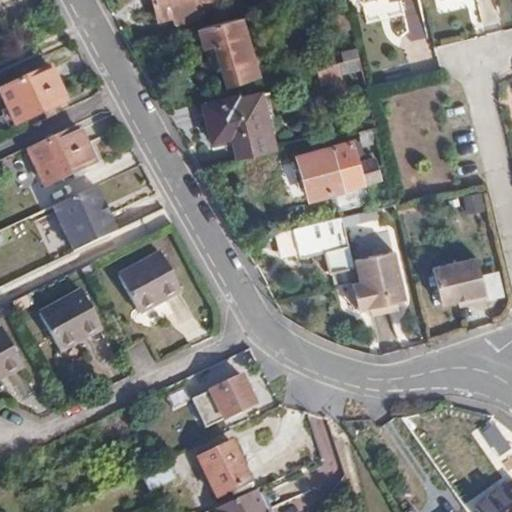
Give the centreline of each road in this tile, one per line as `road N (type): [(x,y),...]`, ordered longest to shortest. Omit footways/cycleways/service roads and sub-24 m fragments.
road 1 (residential): [(259,323),(86,0)]
road 2 (residential): [(0,439),(55,429),(259,323)]
road 3 (residential): [(480,368),(359,376),(307,358),(259,323)]
road 4 (unknown): [(0,145),(128,77)]
